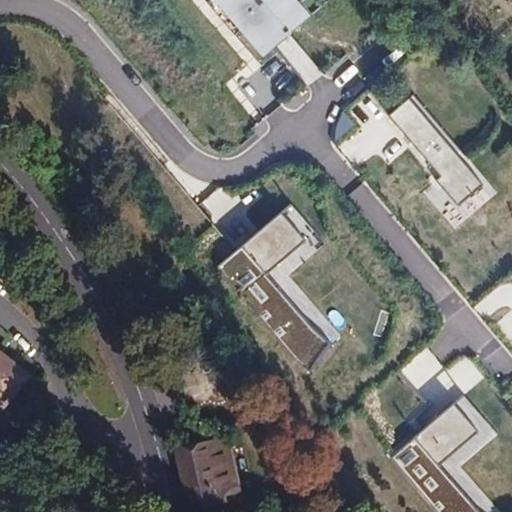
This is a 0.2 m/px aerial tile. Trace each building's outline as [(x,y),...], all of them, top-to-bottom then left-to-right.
[(210,0),(270,69),(327,20),(309,0),(210,0)] [(402,98),(383,115),(437,176),(429,183),(454,210),(481,186),(402,98)] [(323,246),(292,210),(223,270),(311,370),(346,340),(289,275),(323,246)] [(452,352),(469,349),(466,334),(449,337),(452,352)] [(0,412),(25,382),(5,366),(10,360),(0,351),(0,412)] [(10,360),(5,366),(25,381),(30,375),(10,360)] [(490,433),(459,398),(386,462),(429,511),(476,511),(443,474),(490,433)] [(240,488),(226,434),(200,440),(201,445),(175,451),(179,463),(186,491),(196,489),(199,504),(225,498),(223,491),(240,488)]
